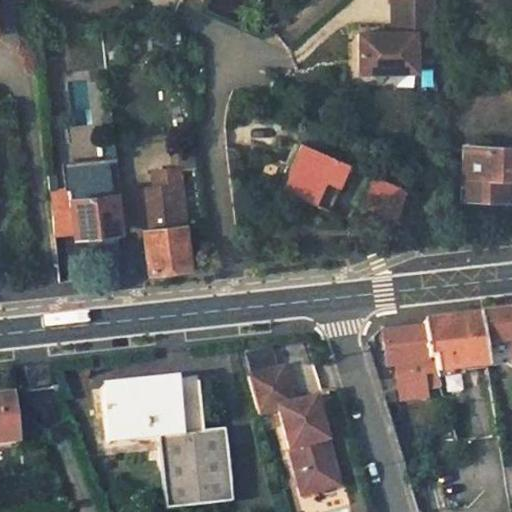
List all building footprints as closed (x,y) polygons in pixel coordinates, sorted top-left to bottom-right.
[(184,0),(183,2),(196,9),(199,0),(184,0)] [(364,31),(365,71),(422,71),(422,53),(437,53),(436,0),(394,0),(394,31),(364,31)] [(335,183),(346,159),(298,137),(277,184),(311,200),(321,177),(335,183)] [(504,188),(511,188),(511,157),(457,157),(456,188),(478,189),(478,210),(478,223),(498,224),(498,211),(503,211),(504,188)] [(184,267),(190,266),(185,226),(177,164),(149,167),(151,183),(135,185),(139,223),(142,222),(148,271),(184,267)] [(404,185),(365,168),(351,198),(391,215),(404,185)] [(111,180),(89,182),(89,193),(71,195),(72,192),(50,195),(55,233),(75,230),(75,233),(116,228),(111,180)] [(478,189),(456,188),(456,210),(478,210),(478,189)] [(477,315),(485,364),(511,361),(511,311),(502,313),(477,315)] [(434,370),(485,364),(477,315),(448,318),(421,321),(421,327),(423,356),(429,355),(434,370)] [(423,387),(438,383),(434,370),(429,355),(423,356),(421,327),(392,331),(380,332),(383,364),(417,360),(423,387)] [(281,368),(246,378),(256,415),(276,410),(287,452),(296,449),(301,470),(293,472),(299,496),(335,487),(323,442),(324,442),(313,399),(292,405),(281,368)] [(200,434),(195,384),(136,389),(136,385),(101,389),(107,445),(155,440),(163,510),(229,504),(221,432),(200,434)] [(0,443),(16,441),(11,397),(0,397),(0,443)] [(511,469),(502,471),(507,502),(511,500),(511,469)]
